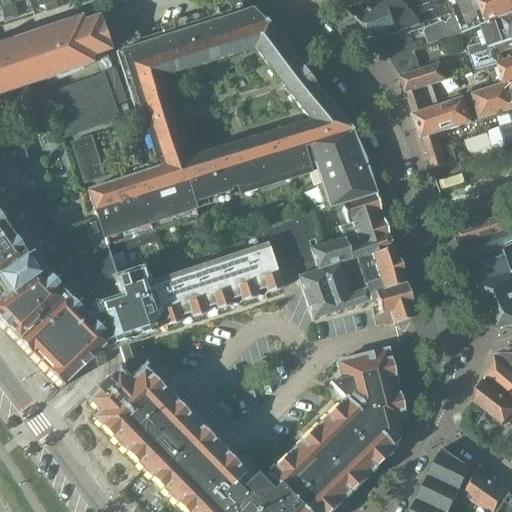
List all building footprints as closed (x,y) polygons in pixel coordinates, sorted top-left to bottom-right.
[(55,0),(41,0),(46,12),(58,8),(55,0)] [(352,0),(337,0),(348,9),(354,2),(352,0)] [(511,0),(395,0),(381,6),(352,15),(377,42),(378,41),(392,36),(399,34),(408,30),(417,27),(422,25),(456,13),(458,18),(450,21),(448,26),(443,23),(427,29),(425,34),(429,45),(464,33),(464,34),(482,28),(488,25),(508,18),(511,16),(511,0)] [(3,7),(1,8),(5,22),(18,17),(14,3),(12,4),(3,7)] [(122,50),(121,51),(156,163),(159,162),(161,168),(151,171),(88,192),(95,216),(96,215),(96,218),(108,256),(109,256),(155,241),(152,233),(197,218),(192,204),(230,192),(229,189),(236,187),(238,191),(308,169),(307,165),(314,163),(358,150),(350,133),(351,132),(347,128),(346,128),(311,83),(312,83),(304,73),(303,73),(299,68),(268,27),(265,23),(252,10),(217,21),(177,34),(123,51),(122,50)] [(487,42),(468,48),(475,72),(488,68),(501,64),(498,55),(496,46),(511,39),(511,16),(508,18),(488,25),(482,28),(487,42)] [(0,96),(92,65),(90,58),(110,52),(102,29),(98,17),(82,23),(81,18),(0,45),(0,96)] [(410,36),(419,32),(417,27),(408,30),(410,36)] [(399,34),(401,39),(410,36),(408,30),(399,34)] [(378,41),(382,46),(394,42),(392,36),(378,41)] [(511,39),(496,46),(498,55),(511,49),(511,39)] [(416,49),(424,46),(422,40),(414,43),(416,49)] [(408,52),(415,50),(416,49),(414,43),(406,46),(408,52)] [(406,46),(397,49),(399,55),(408,52),(406,46)] [(389,58),(400,76),(421,69),(415,50),(408,52),(399,55),(391,58),(389,58)] [(501,64),(488,68),(491,74),(500,71),(504,85),(511,82),(511,61),(501,65),(501,64)] [(441,63),(401,77),(401,78),(402,79),(404,85),(406,90),(408,94),(433,86),(447,81),(441,63)] [(103,76),(48,95),(63,139),(118,119),(113,105),(125,101),(114,71),(102,75),(103,76)] [(472,95),(464,98),(468,110),(477,107),(481,120),(509,111),(511,110),(511,82),(504,85),(473,95),(472,95)] [(433,86),(408,94),(414,115),(439,107),(433,86)] [(439,107),(414,115),(423,139),(429,137),(438,134),(472,123),(468,110),(464,98),(439,107)] [(511,119),(511,124),(501,128),(507,147),(511,145),(511,110),(509,111),(511,119)] [(0,325),(62,389),(104,347),(102,345),(101,343),(111,340),(113,346),(117,344),(125,369),(129,365),(135,372),(125,342),(129,340),(127,335),(138,331),(140,337),(156,332),(155,332),(142,290),(141,291),(139,285),(145,283),(141,271),(117,280),(109,256),(108,256),(96,218),(46,235),(30,187),(36,185),(18,132),(0,137),(0,325)] [(423,139),(422,139),(432,171),(433,170),(433,169),(457,162),(452,147),(443,150),(438,134),(429,137),(423,139)] [(91,137),(81,140),(83,146),(93,143),(91,137)] [(73,149),(83,146),(81,140),(71,142),(73,149)] [(83,146),(85,152),(95,149),(93,143),(83,146)] [(83,146),(73,149),(75,155),(85,152),(83,146)] [(97,154),(95,149),(85,152),(87,157),(97,154)] [(363,161),(358,150),(314,163),(321,186),(367,172),(363,161)] [(77,160),(87,157),(85,152),(75,155),(77,160)] [(87,157),(89,163),(99,160),(97,154),(87,157)] [(89,163),(87,157),(77,160),(79,166),(89,163)] [(91,169),(100,166),(99,160),(89,163),(91,169)] [(91,169),(89,163),(79,166),(81,172),(91,169)] [(91,169),(93,175),(102,172),(100,166),(91,169)] [(91,169),(81,172),(83,177),(93,175),(91,169)] [(104,178),(102,172),(93,175),(95,181),(104,178)] [(374,195),(367,172),(321,186),(329,209),(341,205),(374,195)] [(85,184),(95,181),(93,175),(83,177),(85,184)] [(374,195),(341,205),(347,225),(339,228),(344,240),(347,248),(387,236),(374,195)] [(312,214),(300,218),(300,219),(261,231),(267,250),(268,249),(292,241),(297,244),(304,265),(307,274),(297,277),(312,321),(314,320),(314,323),(317,322),(316,320),(325,318),(326,320),(328,319),(328,317),(337,314),(338,317),(341,316),(340,313),(350,311),(351,313),(353,312),(353,310),(362,307),(363,310),(366,309),(365,306),(377,303),(373,293),(403,284),(387,236),(347,248),(344,240),(322,246),(312,214)] [(479,224),(454,231),(461,248),(511,229),(511,214),(479,225),(479,224)] [(511,229),(461,248),(470,270),(507,257),(511,254),(511,229)] [(292,241),(268,249),(276,274),(304,265),(297,244),(292,241)] [(267,250),(149,289),(149,288),(142,290),(155,332),(282,290),(276,274),(268,249),(267,250)] [(507,257),(470,270),(477,285),(484,283),(511,276),(511,270),(509,263),(507,257)] [(511,276),(484,283),(477,285),(478,287),(479,286),(485,300),(484,300),(488,308),(511,301),(511,276)] [(373,293),(377,303),(381,317),(390,315),(396,328),(413,321),(408,309),(411,308),(403,284),(373,293)] [(511,301),(488,308),(491,314),(497,327),(497,328),(498,330),(511,326),(511,301)] [(511,349),(496,355),(511,369),(511,349)] [(328,511),(367,475),(394,449),(391,446),(398,439),(395,425),(405,422),(387,350),(336,363),(341,380),(329,384),(345,400),(266,476),(269,480),(264,485),(255,476),(246,484),(241,479),(244,476),(142,371),(138,375),(135,372),(129,365),(125,369),(118,375),(117,373),(107,383),(105,381),(96,391),(98,392),(88,402),(99,413),(92,420),(182,511),(328,511)] [(511,369),(496,355),(486,378),(509,398),(511,397),(511,369)] [(511,419),(511,404),(483,381),(474,402),(503,426),(510,418),(511,419)] [(511,434),(503,445),(509,449),(511,445),(511,434)] [(443,449),(411,511),(450,511),(472,469),(443,449)] [(498,511),(508,494),(473,470),(461,494),(486,511),(498,511)] [(511,511),(511,497),(508,494),(498,511),(511,511)]
